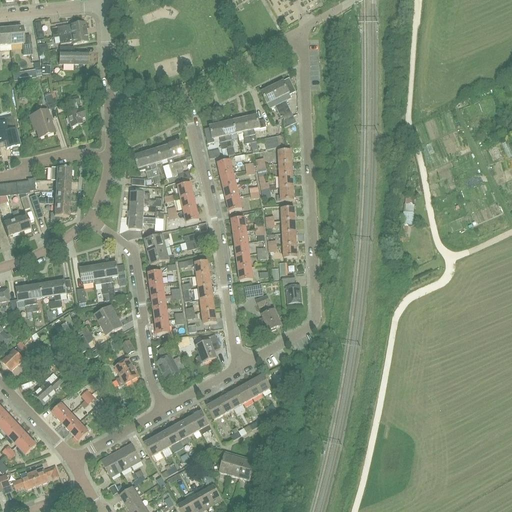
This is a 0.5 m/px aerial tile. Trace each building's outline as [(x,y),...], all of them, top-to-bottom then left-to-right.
[(86,25),(85,24),(84,23),(69,26),(57,28),(51,29),(53,39),(59,37),(71,35),(86,32),(86,31),(87,29),(86,25)] [(30,36),(23,36),(22,28),(9,29),(10,45),(21,44),(22,50),(23,56),(32,55),(30,36)] [(0,52),(11,51),(10,45),(9,29),(0,29),(0,52)] [(88,42),(86,32),(71,35),(59,37),(60,45),(72,43),(72,45),(88,42)] [(58,53),(59,63),(62,63),(62,64),(73,65),(87,65),(87,53),(73,53),(74,48),(59,47),(59,53),(58,53)] [(49,51),(39,52),(40,59),(50,57),(49,50),(49,51)] [(14,82),(36,79),(36,78),(41,77),(40,63),(33,64),(34,69),(29,70),(29,72),(13,75),(14,82)] [(272,87),(285,115),(291,112),(286,102),(291,99),(289,96),(296,92),(289,79),(283,82),(272,87)] [(281,118),(285,115),(272,87),(261,93),(267,105),(270,110),(275,107),(281,118)] [(54,102),(51,95),(50,93),(44,95),(49,110),(56,108),(54,102)] [(77,97),(66,100),(68,107),(79,104),(77,97)] [(85,118),(82,109),(66,115),(71,128),(83,124),(81,119),(85,118)] [(54,134),(50,121),(52,121),(51,117),(49,118),(47,111),(29,116),(34,131),(36,130),(38,139),(54,134)] [(257,116),(245,118),(248,132),(251,144),(257,143),(254,131),(260,129),(266,128),(264,120),(258,122),(257,116)] [(284,121),(284,129),(296,123),(293,117),(284,121)] [(237,135),(248,132),(245,118),(233,121),(237,135)] [(12,120),(0,123),(0,147),(6,146),(7,150),(12,148),(12,150),(18,149),(17,147),(19,147),(15,130),(12,120)] [(222,124),(228,149),(233,148),(232,141),(231,136),(237,135),(233,121),(222,124)] [(227,150),(228,149),(222,124),(210,127),(210,129),(204,130),(207,145),(214,143),(213,140),(219,139),(222,151),(223,157),(228,156),(227,150)] [(271,139),(273,150),(285,147),(283,136),(271,139)] [(267,151),(273,150),(271,139),(264,140),(267,151)] [(180,142),(169,146),(180,181),(180,182),(191,179),(189,172),(184,174),(182,169),(181,163),(186,161),(186,160),(185,156),(184,155),(180,142)] [(157,149),(161,162),(167,160),(169,166),(173,179),(174,183),(180,181),(169,146),(157,149)] [(146,153),(154,178),(155,182),(160,180),(159,176),(156,164),(161,162),(157,149),(146,153)] [(278,153),(279,165),(292,165),(292,152),(278,153)] [(154,178),(146,153),(134,157),(138,170),(140,172),(145,171),(148,180),(154,178)] [(221,177),(234,174),(231,162),(218,165),(221,177)] [(279,165),(279,178),(293,177),(292,165),(279,165)] [(56,182),(70,183),(71,170),(57,169),(51,168),(50,182),(56,182)] [(234,174),(221,177),(224,189),(237,186),(234,174)] [(280,190),(294,189),(293,177),(279,178),(280,190)] [(70,183),(56,182),(55,193),(70,194),(70,183)] [(165,187),(167,193),(177,190),(175,185),(165,187)] [(178,188),(180,200),(194,197),(191,185),(178,188)] [(226,201),(240,198),(237,186),(224,189),(226,201)] [(294,202),(294,189),(280,190),(280,196),(277,197),(277,202),(281,202),(294,202)] [(55,205),(69,206),(70,194),(55,193),(55,200),(48,199),(45,199),(45,204),(55,205)] [(23,194),(19,195),(24,211),(30,209),(26,197),(25,194),(23,194)] [(131,194),(131,206),(144,206),(161,208),(161,200),(156,199),(156,202),(150,201),(150,195),(145,195),(131,194)] [(196,209),(194,197),(180,200),(183,212),(196,209)] [(242,210),(240,198),(226,201),(229,213),(242,210)] [(43,218),(38,202),(32,203),(37,220),(43,218)] [(69,206),(55,205),(54,212),(50,214),(50,221),(60,221),(60,218),(68,218),(69,206)] [(144,206),(131,206),(130,218),(143,219),(144,206)] [(196,209),(183,212),(186,224),(199,221),(196,209)] [(266,224),(274,223),(282,222),(295,222),(295,209),(281,210),(282,218),(274,218),(274,217),(265,218),(266,224)] [(15,220),(19,233),(31,230),(26,216),(19,218),(17,211),(11,213),(14,220),(15,220)] [(412,226),(413,214),(405,212),(403,225),(412,226)] [(163,220),(143,219),(130,218),(129,230),(142,231),(143,225),(148,225),(155,226),(154,234),(157,233),(157,232),(162,231),(163,220)] [(8,237),(19,233),(15,220),(14,220),(3,224),(8,237)] [(233,234),(246,232),(245,220),(231,222),(233,234)] [(296,234),(295,222),(282,222),(283,235),(296,234)] [(233,234),(235,246),(248,244),(246,232),(233,234)] [(184,238),(186,244),(199,241),(197,234),(184,238)] [(283,247),(297,246),(296,234),(283,235),(283,247)] [(144,241),(148,254),(166,249),(164,241),(170,240),(169,235),(163,237),(162,237),(144,241)] [(199,241),(186,244),(186,246),(188,252),(201,249),(199,241)] [(235,246),(236,258),(250,256),(248,244),(235,246)] [(297,246),(283,247),(284,260),(297,259),(297,246)] [(166,249),(148,254),(151,267),(169,262),(169,261),(174,260),(174,256),(168,257),(166,249)] [(49,250),(33,257),(36,264),(52,257),(49,250)] [(238,270),(251,269),(250,256),(236,258),(238,270)] [(104,266),(110,302),(116,301),(116,300),(114,290),(112,278),(118,277),(119,281),(126,280),(124,266),(117,267),(116,264),(116,262),(114,261),(110,262),(109,263),(109,265),(104,266)] [(195,265),(197,277),(210,275),(208,263),(195,265)] [(92,268),(94,281),(100,280),(103,296),(104,303),(110,302),(104,266),(99,267),(99,265),(97,264),(93,265),(92,266),(92,268)] [(94,281),(92,268),(80,270),(83,286),(95,284),(94,281)] [(253,281),(251,269),(238,270),(240,283),(253,281)] [(150,287),(163,285),(162,273),(148,275),(150,287)] [(268,279),(268,273),(259,274),(260,284),(265,283),(265,279),(268,279)] [(197,277),(198,289),(212,287),(210,275),(197,277)] [(294,276),(282,277),(283,285),(295,284),(294,276)] [(55,302),(56,309),(62,308),(61,301),(60,296),(67,295),(64,282),(63,280),(62,279),(58,280),(57,281),(58,283),(52,284),(54,297),(55,302)] [(54,297),(52,284),(40,286),(42,299),(54,297)] [(150,287),(152,299),(165,297),(163,285),(150,287)] [(32,313),(29,288),(23,288),(23,287),(22,286),(18,286),(17,288),(17,289),(16,290),(18,303),(25,302),(26,307),(27,314),(28,319),(33,319),(32,313)] [(42,299),(40,286),(29,288),(32,313),(39,312),(37,300),(42,299)] [(198,289),(200,301),(213,299),(212,287),(198,289)] [(255,298),(262,296),(261,287),(253,288),(255,298)] [(301,304),(300,287),(286,288),(287,305),(301,304)] [(0,303),(10,302),(8,290),(0,291),(0,303)] [(79,305),(86,304),(83,290),(77,291),(79,305)] [(267,314),(272,312),(270,305),(267,296),(256,301),(259,309),(265,307),(267,314)] [(154,311),(167,310),(165,297),(152,299),(154,311)] [(200,301),(202,313),(215,311),(213,299),(200,301)] [(100,327),(117,318),(112,308),(95,317),(100,327)] [(169,322),(167,310),(154,311),(155,324),(169,322)] [(217,324),(215,311),(202,313),(204,326),(217,324)] [(275,311),(272,312),(267,314),(262,316),(268,332),(270,331),(270,333),(277,330),(276,329),(281,327),(275,311)] [(123,329),(117,318),(100,327),(106,337),(123,329)] [(169,322),(155,324),(157,336),(170,334),(169,322)] [(81,331),(83,336),(90,332),(87,327),(81,331)] [(11,339),(7,336),(6,336),(2,332),(3,331),(0,329),(0,342),(5,347),(11,340),(10,340),(11,339)] [(90,332),(83,336),(87,342),(93,339),(90,332)] [(203,364),(203,365),(217,359),(214,352),(220,349),(215,336),(202,341),(204,345),(196,348),(200,357),(197,358),(199,366),(203,364)] [(122,347),(128,356),(135,352),(129,341),(127,337),(112,346),(115,351),(122,347)] [(14,351),(2,363),(12,372),(23,361),(23,360),(27,356),(29,358),(33,353),(22,342),(17,346),(18,347),(14,351)] [(29,358),(28,359),(33,364),(41,356),(45,352),(40,347),(36,351),(36,350),(33,353),(29,358)] [(162,361),(157,364),(166,381),(180,374),(171,356),(169,357),(165,349),(158,352),(162,361)] [(71,357),(75,364),(82,360),(78,352),(71,357)] [(115,368),(120,378),(115,380),(119,388),(124,385),(139,378),(129,360),(115,368)] [(264,376),(254,381),(262,395),(271,389),(264,376)] [(47,384),(35,395),(44,406),(56,395),(54,392),(62,384),(58,379),(49,387),(47,384)] [(252,400),(262,395),(254,381),(245,386),(252,400)] [(245,386),(235,392),(243,405),(252,400),(245,386)] [(81,398),(85,401),(91,395),(88,391),(81,398)] [(233,411),(243,405),(235,392),(226,397),(233,411)] [(95,399),(91,395),(85,401),(89,406),(95,399)] [(216,402),(224,416),(233,411),(226,397),(216,402)] [(224,416),(216,402),(207,408),(214,421),(224,416)] [(61,424),(71,415),(62,405),(52,414),(61,424)] [(93,410),(98,415),(104,409),(100,405),(93,410)] [(275,418),(279,416),(273,405),(269,408),(272,413),(275,418)] [(0,425),(8,417),(0,408),(0,425)] [(192,418),(200,432),(209,427),(202,413),(192,418)] [(79,424),(71,415),(61,424),(70,433),(79,424)] [(7,437),(17,427),(8,417),(0,425),(0,429),(1,430),(0,431),(0,433),(4,438),(6,436),(7,437)] [(253,424),(256,429),(260,427),(255,417),(251,419),(253,424)] [(190,437),(200,432),(192,418),(183,424),(190,437)] [(88,433),(79,424),(70,433),(79,443),(88,433)] [(183,424),(173,429),(180,443),(190,437),(183,424)] [(256,429),(253,424),(249,426),(244,429),(247,435),(252,432),(256,429)] [(16,446),(26,437),(17,427),(7,437),(8,438),(6,440),(11,445),(13,443),(16,446)] [(163,434),(171,448),(180,443),(173,429),(163,434)] [(247,435),(244,429),(234,435),(237,440),(241,438),(247,435)] [(154,439),(161,453),(171,448),(163,434),(154,439)] [(262,464),(270,436),(266,434),(258,463),(262,464)] [(25,456),(36,447),(26,437),(16,446),(20,450),(18,452),(23,458),(25,456)] [(161,453),(154,439),(144,445),(152,458),(161,453)] [(132,445),(121,450),(131,467),(141,462),(132,445)] [(2,453),(5,457),(12,451),(8,447),(2,453)] [(121,473),(131,467),(121,450),(111,456),(121,473)] [(161,456),(163,461),(174,455),(172,450),(161,456)] [(12,451),(5,457),(9,461),(16,455),(12,451)] [(229,477),(235,456),(218,451),(216,459),(223,460),(219,474),(229,477)] [(111,479),(121,473),(111,456),(101,462),(111,479)] [(239,480),(245,459),(235,456),(229,477),(239,480)] [(245,459),(239,480),(249,483),(251,475),(254,476),(259,463),(245,459)] [(0,461),(0,472),(3,476),(8,470),(0,461)] [(196,465),(192,468),(194,471),(195,474),(199,472),(207,468),(203,461),(196,465)] [(32,475),(37,488),(49,483),(47,478),(51,477),(52,480),(59,477),(56,468),(45,471),(43,468),(35,471),(36,473),(32,475)] [(26,492),(37,488),(32,475),(28,476),(29,478),(21,480),(13,483),(15,491),(24,488),(26,492)] [(0,480),(3,490),(10,488),(6,477),(0,478),(0,480)] [(125,507),(138,498),(144,495),(138,486),(135,487),(119,497),(125,507)] [(110,491),(113,497),(119,494),(115,487),(110,491)] [(205,492),(213,507),(223,502),(214,487),(205,492)] [(204,511),(213,507),(205,492),(196,497),(204,511)] [(187,502),(192,511),(204,511),(196,497),(187,502)] [(138,498),(125,507),(128,511),(137,511),(144,508),(138,498)] [(180,511),(192,511),(187,502),(178,507),(180,511)]
